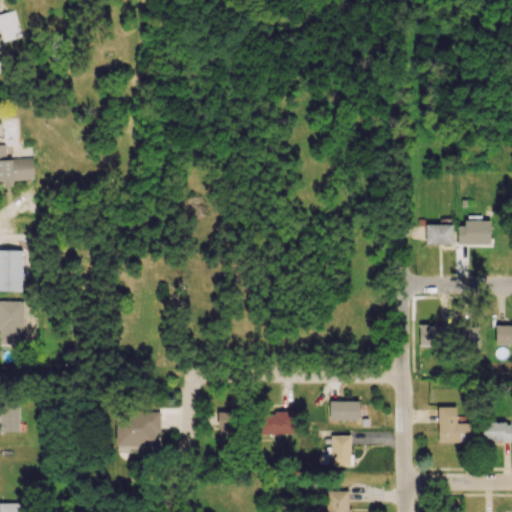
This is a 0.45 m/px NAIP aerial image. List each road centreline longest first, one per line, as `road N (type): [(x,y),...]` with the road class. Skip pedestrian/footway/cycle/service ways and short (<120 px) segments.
road 1 (residential): [(406,511),(399,237),(405,124),(437,0)]
road 2 (residential): [(189,385),(211,375),(402,377)]
road 3 (residential): [(164,511),(183,458),(189,385)]
